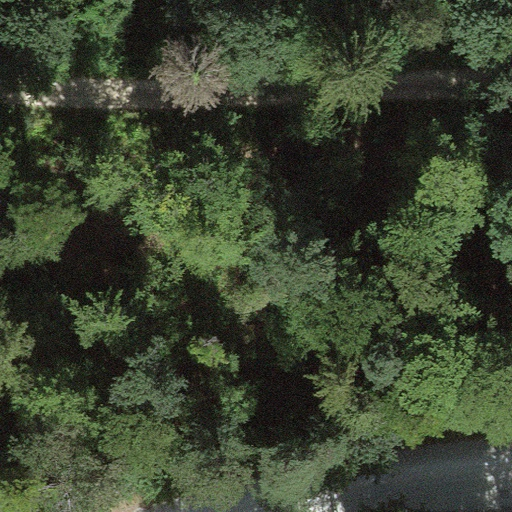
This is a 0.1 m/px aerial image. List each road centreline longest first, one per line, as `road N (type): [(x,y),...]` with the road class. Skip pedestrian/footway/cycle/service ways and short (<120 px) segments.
road 1 (track): [(0,83),(159,93),(511,75)]
road 2 (track): [(276,511),(423,487),(511,484)]
